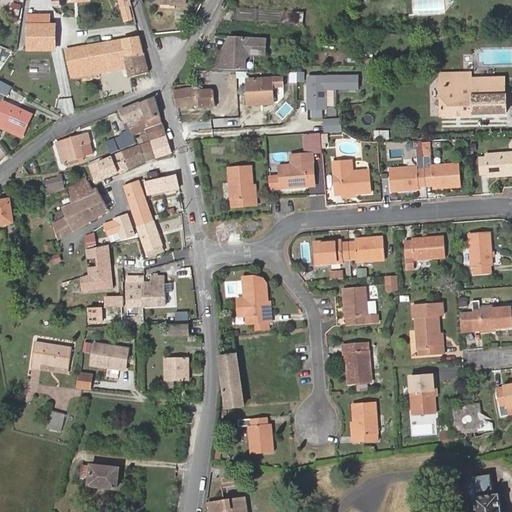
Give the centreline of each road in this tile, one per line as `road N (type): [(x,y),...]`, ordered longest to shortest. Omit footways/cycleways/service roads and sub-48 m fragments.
road 1 (residential): [(201,256),(209,406),(191,511)]
road 2 (residential): [(268,248),(294,223),(315,219),(511,208)]
road 3 (residential): [(268,248),(314,317),(318,423)]
road 4 (residential): [(0,173),(50,134),(163,87)]
road 5 (residential): [(163,87),(201,256)]
